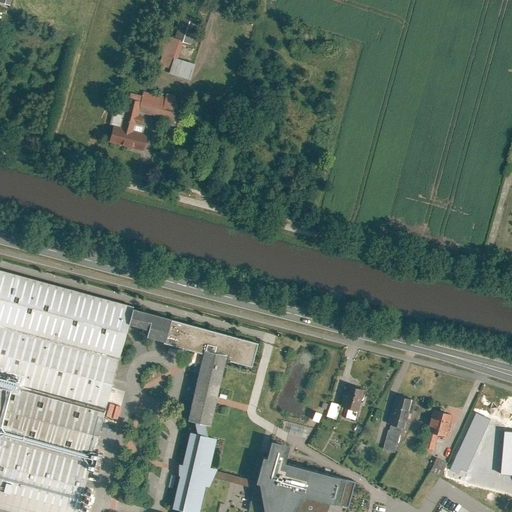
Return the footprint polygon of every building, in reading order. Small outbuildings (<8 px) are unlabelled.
[(175,39),(181,41),(189,44),(197,20),(183,16),(175,39)] [(175,39),(162,35),(157,52),(164,54),(175,58),(181,41),(175,39)] [(139,50),(134,49),(129,67),(138,69),(140,61),(136,60),(139,50)] [(175,59),(175,58),(164,54),(160,65),(172,68),(175,59)] [(194,65),(175,59),(172,68),(170,73),(189,79),(194,65)] [(141,102),(141,104),(180,114),(183,103),(164,97),(143,92),(142,96),(140,102),(141,102)] [(129,99),(140,102),(142,96),(131,93),(129,99)] [(124,112),(138,116),(138,114),(139,112),(141,104),(141,102),(140,102),(129,99),(127,98),(124,112)] [(180,114),(141,104),(139,112),(178,122),(180,114)] [(113,126),(109,142),(142,151),(145,140),(143,139),(144,134),(133,131),(135,123),(140,124),(142,115),(138,114),(138,116),(124,112),(122,117),(120,127),(113,126)] [(113,126),(120,127),(122,117),(112,115),(109,125),(113,126)] [(132,306),(0,270),(0,508),(14,511),(76,511),(128,323),(132,308),(132,306)] [(257,343),(132,308),(128,323),(148,329),(147,335),(148,336),(164,340),(163,342),(192,351),(191,353),(187,355),(189,358),(185,360),(188,366),(193,364),(194,367),(199,364),(200,365),(188,420),(197,423),(198,433),(191,432),(183,465),(179,464),(179,476),(171,509),(180,511),(179,511),(199,511),(207,487),(210,489),(213,479),(216,469),(210,467),(218,438),(209,436),(206,424),(210,425),(225,359),(250,366),(257,343)] [(354,421),(363,390),(346,385),(341,406),(347,408),(345,418),(354,421)] [(415,401),(395,395),(388,424),(404,428),(408,413),(411,414),(415,401)] [(334,419),(339,406),(331,403),(327,416),(334,419)] [(451,414),(432,410),(423,447),(434,450),(437,434),(445,436),(447,430),(450,431),(452,423),(449,423),(451,414)] [(310,411),(308,419),(316,421),(319,413),(310,411)] [(399,434),(388,431),(383,449),(394,452),(399,434)] [(216,469),(213,479),(242,485),(249,511),(321,511),(326,503),(343,506),(353,481),(276,459),(281,443),(266,439),(260,438),(255,456),(250,455),(245,473),(217,465),(216,469)] [(436,458),(430,470),(442,475),(447,463),(436,458)]
